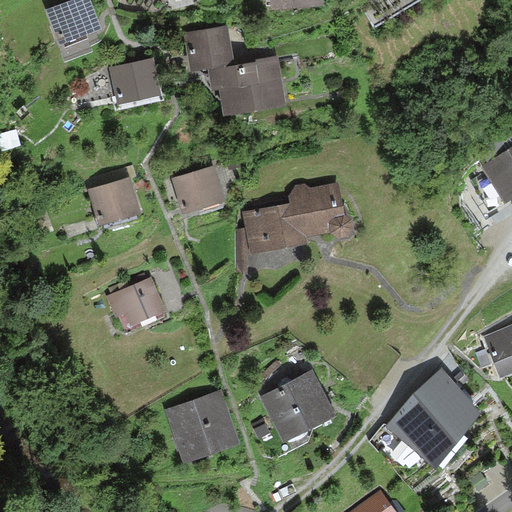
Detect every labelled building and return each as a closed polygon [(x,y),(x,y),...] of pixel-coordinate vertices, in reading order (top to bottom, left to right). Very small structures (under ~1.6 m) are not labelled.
[(89,0),(63,0),(45,7),(57,43),(100,28),(89,0)] [(190,68),(209,64),(211,86),(219,86),(222,112),(285,101),(276,53),(233,60),(226,24),(183,30),(190,68)] [(152,55),(108,65),(118,102),(161,92),(152,55)] [(511,195),(511,127),(479,150),(487,161),(481,165),(505,200),(511,195)] [(213,164),(172,177),(183,211),(224,198),(213,164)] [(129,175),(85,187),(95,222),(139,210),(129,175)] [(289,201),(242,210),(244,226),(235,229),(235,272),(247,272),(247,252),(308,241),(307,234),(330,228),(338,234),(348,234),(353,225),(351,215),(344,211),(338,181),(309,186),(304,181),(295,182),(287,193),(289,201)] [(150,274),(107,294),(115,315),(124,312),(130,323),(165,307),(150,274)] [(500,372),(511,367),(511,325),(486,335),(500,372)] [(309,368),(259,395),(284,439),(334,412),(309,368)] [(475,409),(440,371),(415,402),(410,399),(390,424),(434,460),(475,409)] [(219,388),(165,407),(182,461),(239,439),(219,388)] [(395,511),(379,488),(347,511),(395,511)]
